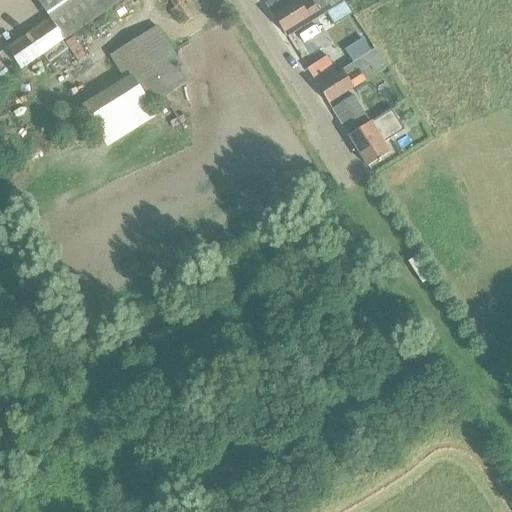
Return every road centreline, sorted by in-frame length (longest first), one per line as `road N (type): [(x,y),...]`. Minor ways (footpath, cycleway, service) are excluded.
road 1 (track): [(482,367),(360,179)]
road 2 (residential): [(360,179),(245,0)]
